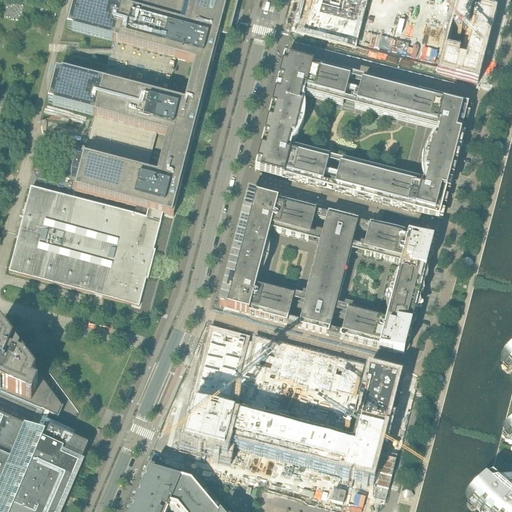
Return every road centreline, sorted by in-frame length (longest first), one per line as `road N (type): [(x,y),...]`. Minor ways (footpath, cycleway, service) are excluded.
road 1 (tertiary): [(190,310),(271,0)]
road 2 (residential): [(424,372),(496,101)]
road 3 (residential): [(424,372),(190,310)]
road 4 (residential): [(496,101),(293,50)]
road 5 (residential): [(170,354),(0,309)]
road 6 (tertiary): [(103,511),(170,354)]
road 7 (residential): [(424,372),(382,511)]
